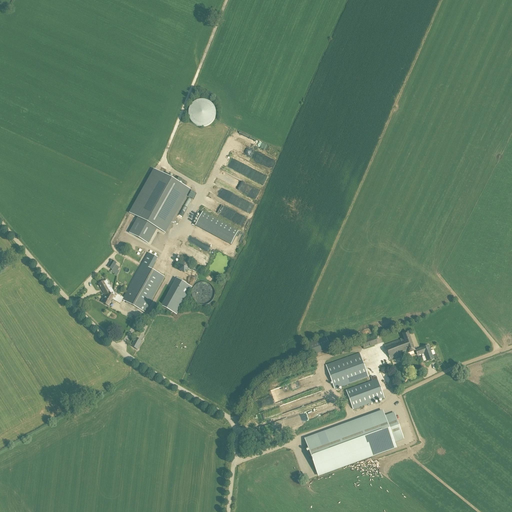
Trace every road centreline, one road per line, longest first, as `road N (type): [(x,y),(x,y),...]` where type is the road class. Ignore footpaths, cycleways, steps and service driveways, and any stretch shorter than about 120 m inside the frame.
road 1 (unclassified): [(229,511),(234,417),(125,348),(0,223)]
road 2 (unknown): [(237,421),(270,376),(347,348),(367,353),(391,397)]
